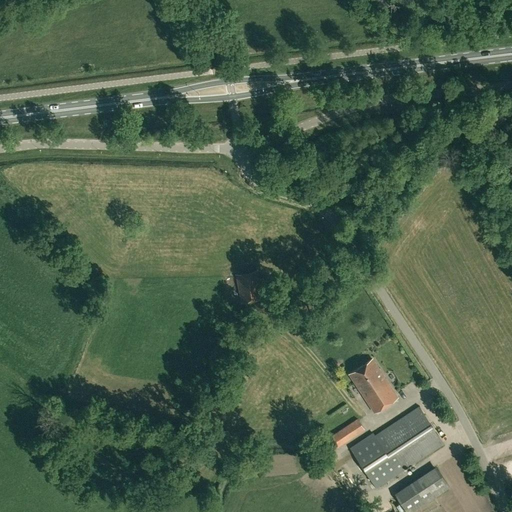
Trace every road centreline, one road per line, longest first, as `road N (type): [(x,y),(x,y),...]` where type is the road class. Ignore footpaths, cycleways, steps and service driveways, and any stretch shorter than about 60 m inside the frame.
road 1 (unclassified): [(506,511),(443,383),(333,218),(256,182),(240,148)]
road 2 (unclassified): [(240,148),(380,99),(511,85)]
road 3 (unclassified): [(0,148),(240,148)]
road 4 (primary): [(310,78),(511,54)]
road 5 (primary): [(149,98),(0,117)]
